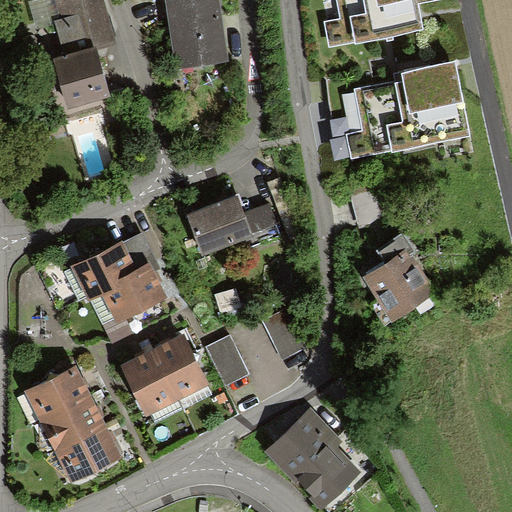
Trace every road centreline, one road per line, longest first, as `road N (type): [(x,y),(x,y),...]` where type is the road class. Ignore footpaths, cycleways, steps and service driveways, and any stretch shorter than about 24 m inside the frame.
road 1 (residential): [(283,0),(325,245),(330,306),(319,362),(306,387),(214,440),(189,467)]
road 2 (residential): [(244,0),(254,120),(248,145),(172,180)]
road 3 (residential): [(511,207),(466,0)]
road 4 (residential): [(172,180),(117,0)]
road 5 (residential): [(172,180),(0,244)]
